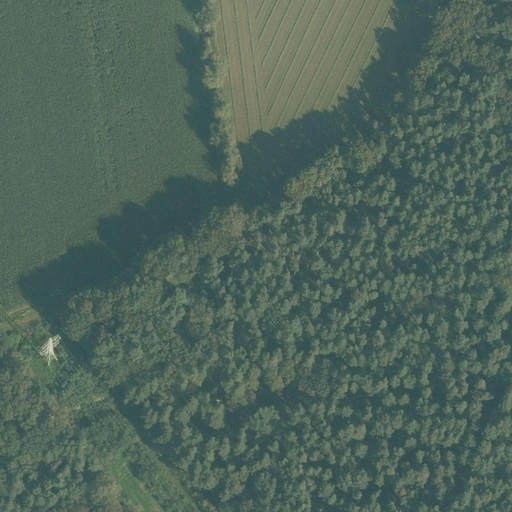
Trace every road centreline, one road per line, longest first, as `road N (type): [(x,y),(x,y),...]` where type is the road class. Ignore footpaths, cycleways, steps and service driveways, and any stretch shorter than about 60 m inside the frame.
road 1 (track): [(0,334),(90,302),(366,143),(432,86),(447,41)]
road 2 (track): [(207,339),(376,330),(511,279)]
road 3 (track): [(0,501),(55,445),(207,339)]
road 4 (track): [(511,250),(491,148),(447,41)]
road 5 (track): [(511,367),(469,511)]
